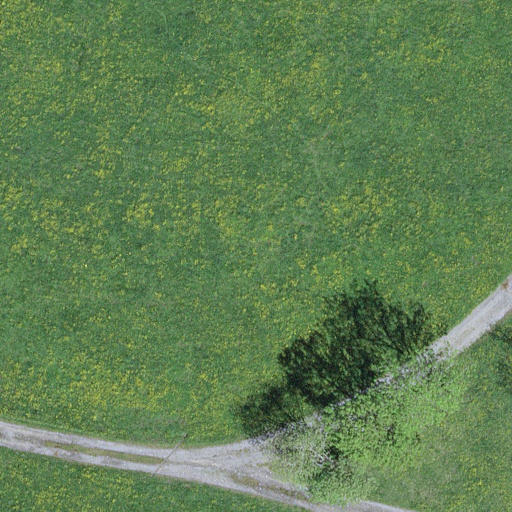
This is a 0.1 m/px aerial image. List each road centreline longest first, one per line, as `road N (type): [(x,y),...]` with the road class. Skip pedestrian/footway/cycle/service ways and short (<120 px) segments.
road 1 (track): [(0,428),(383,511)]
road 2 (track): [(233,474),(452,357),(511,283)]
